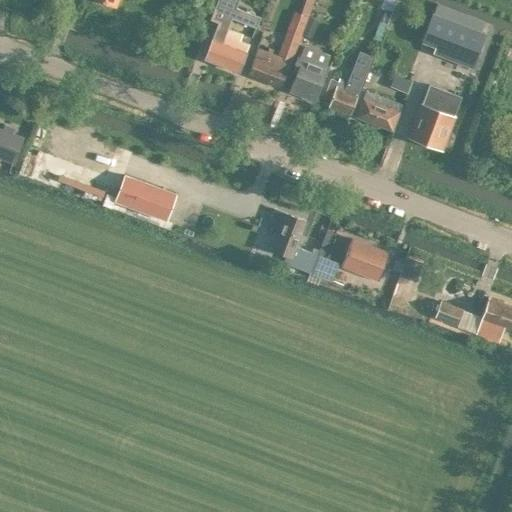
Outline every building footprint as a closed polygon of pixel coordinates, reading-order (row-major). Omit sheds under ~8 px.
[(218,20),(204,56),(239,70),(250,42),(240,39),(243,32),(227,26),(228,24),(231,16),(254,25),(259,13),(237,5),(228,1),(224,0),(215,0),(210,16),(218,20)] [(302,0),(300,7),(311,11),(314,0),(302,0)] [(384,7),(378,20),(385,23),(390,9),(384,7)] [(301,29),(306,14),(295,10),(278,54),(258,46),(247,73),(281,86),(301,29)] [(433,11),(422,39),(436,45),(434,49),(472,64),(485,31),(433,11)] [(306,14),(301,29),(310,32),(315,16),(307,13),(306,14)] [(337,79),(330,76),(325,88),(332,91),(328,104),(349,112),(372,54),(359,48),(346,79),(338,76),(337,79)] [(297,70),(289,90),(315,99),(328,64),(298,53),(293,68),(297,70)] [(406,91),(411,80),(393,73),(389,84),(406,91)] [(461,94),(429,83),(409,136),(441,148),(461,94)] [(490,95),(498,98),(502,90),(494,86),(490,95)] [(392,129),(402,104),(365,90),(356,115),(392,129)] [(22,135),(0,126),(0,154),(13,159),(22,135)] [(176,191),(123,172),(113,198),(166,218),(176,191)] [(296,244),(306,219),(274,206),(269,220),(280,224),(272,247),(292,255),(289,262),(310,270),(317,252),(296,244)] [(235,252),(255,256),(258,237),(238,234),(235,252)] [(378,278),(389,250),(352,236),(342,264),(378,278)] [(317,252),(310,270),(332,278),(338,260),(317,252)] [(482,252),(478,268),(490,272),(494,256),(482,252)] [(400,273),(415,279),(421,260),(406,255),(400,273)] [(480,312),(474,328),(497,337),(501,325),(511,329),(511,327),(511,302),(487,293),(480,312)] [(461,305),(439,297),(433,312),(456,320),(461,305)]
